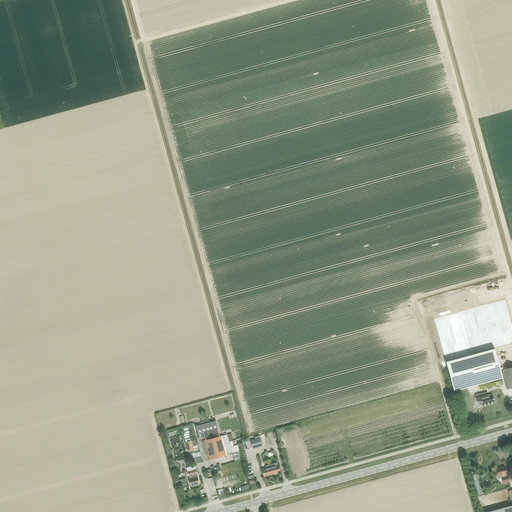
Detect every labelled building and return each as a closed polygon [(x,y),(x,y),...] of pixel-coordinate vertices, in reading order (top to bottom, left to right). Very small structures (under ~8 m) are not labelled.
[(511,328),(504,300),(434,319),(445,361),(447,360),(468,354),(469,356),(474,354),(473,353),(496,347),(511,342),(511,328)] [(494,349),(446,362),(454,391),(502,378),(494,349)] [(507,389),(511,387),(511,367),(502,370),(507,389)] [(487,392),(475,395),(477,402),(481,401),(482,406),(494,403),(492,394),(488,396),(487,392)] [(210,460),(232,453),(227,434),(220,436),(215,421),(196,426),(198,434),(203,433),(205,440),(204,441),(210,460)] [(250,441),(253,448),(262,446),(260,438),(250,441)] [(188,451),(191,451),(194,450),(192,441),(185,443),(188,451)] [(270,468),(272,474),(280,472),(279,465),(270,468)] [(497,473),(496,474),(496,477),(498,477),(499,481),(508,478),(504,466),(496,469),(497,473)] [(270,468),(262,470),(264,476),(272,474),(270,468)] [(197,476),(198,476),(197,474),(196,469),(187,472),(188,476),(189,476),(190,478),(188,479),(191,486),(199,484),(197,476)] [(511,511),(511,490),(508,491),(511,505),(487,511),(511,511)]
